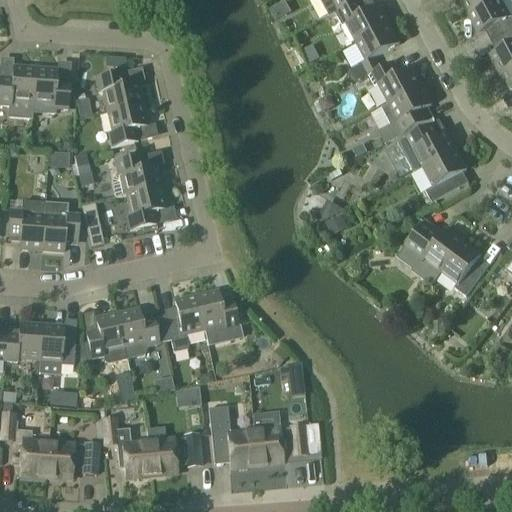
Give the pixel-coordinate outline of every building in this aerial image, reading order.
[(319,0),(329,19),(336,16),(361,3),(359,0),(319,0)] [(460,0),(469,16),(499,0),(498,0),(460,0)] [(499,0),(469,16),(480,36),(490,30),(496,41),(511,32),(511,17),(509,19),(499,0)] [(361,3),(336,16),(343,28),(346,26),(356,45),(389,27),(379,7),(366,14),(361,3)] [(389,27),(356,45),(366,63),(362,65),(369,77),(379,72),(373,60),(400,47),(389,27)] [(511,32),(496,41),(501,52),(491,57),(502,77),(511,71),(511,32)] [(105,70),(119,71),(120,60),(106,59),(105,70)] [(379,72),(369,77),(375,89),(379,87),(389,106),(422,88),(411,69),(399,75),(393,64),(379,72)] [(9,119),(31,121),(35,71),(13,70),(12,81),(0,80),(0,107),(10,108),(9,119)] [(35,71),(31,121),(32,121),(33,114),(54,116),(55,112),(68,112),(69,85),(56,85),(57,73),(35,71)] [(511,71),(502,77),(511,96),(511,71)] [(103,94),(108,114),(141,107),(136,85),(125,88),(122,75),(96,81),(98,95),(103,94)] [(422,88),(389,106),(382,110),(392,128),(390,129),(390,130),(382,134),(381,137),(385,144),(386,147),(387,147),(387,146),(434,121),(428,110),(432,108),(422,88)] [(141,107),(108,114),(113,135),(108,136),(111,150),(138,144),(135,131),(146,128),(141,107)] [(398,145),(415,176),(423,171),(456,153),(446,134),(442,136),(436,124),(398,145)] [(456,153),(423,171),(415,176),(424,171),(433,189),(426,193),(432,205),(469,186),(463,175),(467,173),(456,153)] [(74,159),(78,178),(90,175),(86,156),(74,159)] [(160,190),(155,168),(144,171),(141,158),(115,164),(118,177),(115,179),(113,182),(112,186),(115,199),(115,200),(127,197),(160,190)] [(160,190),(127,197),(132,218),(127,219),(130,233),(157,227),(154,214),(165,212),(160,190)] [(353,220),(330,203),(318,220),(341,237),(353,220)] [(42,252),(45,206),(22,204),(21,213),(10,212),(8,239),(20,240),(20,251),(42,252)] [(42,252),(64,254),(65,243),(77,243),(79,217),(67,216),(68,207),(45,206),(42,252)] [(83,217),(86,233),(87,237),(90,249),(90,250),(104,247),(94,206),(81,209),(82,212),(83,217)] [(464,245),(446,232),(439,241),(422,228),(425,225),(424,224),(402,253),(420,266),(417,270),(418,277),(431,287),(430,288),(431,289),(442,275),(441,275),(464,245)] [(464,245),(441,275),(442,275),(458,287),(455,291),(467,299),(489,269),(479,262),(482,258),(464,245)] [(218,294),(196,299),(207,348),(206,344),(224,340),(226,331),(238,328),(232,303),(231,298),(219,300),(218,294)] [(207,348),(196,299),(174,304),(177,315),(165,318),(173,356),(187,353),(188,350),(185,336),(203,332),(207,348)] [(511,324),(511,299),(494,330),(505,336),(511,324)] [(139,312),(117,317),(124,350),(125,350),(127,361),(144,357),(146,349),(159,346),(153,321),(141,323),(139,312)] [(127,362),(127,361),(125,350),(124,350),(117,317),(95,322),(98,333),(86,336),(88,346),(80,348),(79,369),(88,367),(91,362),(104,359),(105,364),(108,366),(127,362)] [(433,337),(443,337),(444,324),(434,324),(433,337)] [(17,360),(39,362),(41,328),(19,327),(19,338),(6,337),(4,364),(17,365),(17,360)] [(41,328),(39,362),(38,377),(40,377),(40,376),(60,378),(61,368),(73,369),(75,342),(63,341),(64,330),(41,328)] [(511,353),(499,347),(492,360),(505,366),(511,353)] [(288,359),(278,350),(268,360),(278,369),(288,359)] [(280,379),(288,379),(302,377),(301,372),(301,366),(279,371),(280,379)] [(77,396),(65,396),(64,409),(76,410),(77,396)] [(2,414),(11,415),(12,407),(3,406),(2,414)] [(257,469),(253,434),(230,436),(227,409),(208,411),(211,439),(212,447),(227,445),(230,471),(257,469)] [(46,480),(48,445),(31,444),(32,433),(13,432),(15,416),(3,415),(1,443),(13,444),(21,444),(20,459),(13,458),(12,466),(19,467),(19,478),(46,480)] [(151,479),(148,444),(131,446),(129,431),(116,433),(115,420),(103,421),(105,449),(116,448),(119,472),(123,471),(124,481),(151,479)] [(257,469),(284,466),(283,455),(293,454),(293,460),(306,458),(303,428),(290,429),(290,431),(280,432),(253,434),(257,469)] [(175,442),(148,444),(151,479),(178,476),(177,465),(187,464),(188,470),(201,468),(198,438),(185,439),(185,441),(175,442)] [(75,447),(48,445),(46,480),(73,482),(73,471),(83,472),(83,477),(96,478),(98,447),(85,446),(85,448),(75,447)]
